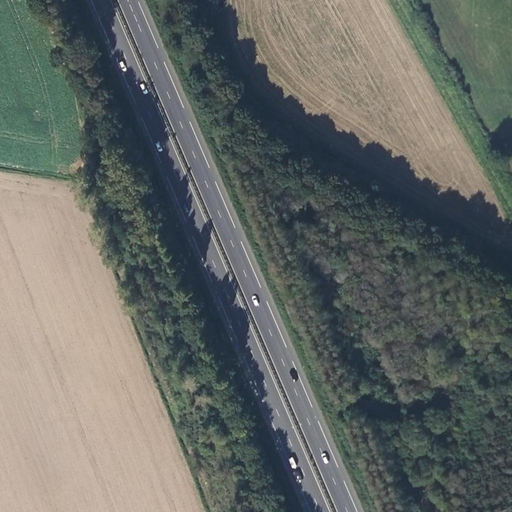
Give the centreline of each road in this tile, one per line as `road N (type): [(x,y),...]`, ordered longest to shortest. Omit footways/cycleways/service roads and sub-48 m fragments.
road 1 (trunk): [(101,0),(321,511)]
road 2 (trunk): [(349,511),(129,0)]
